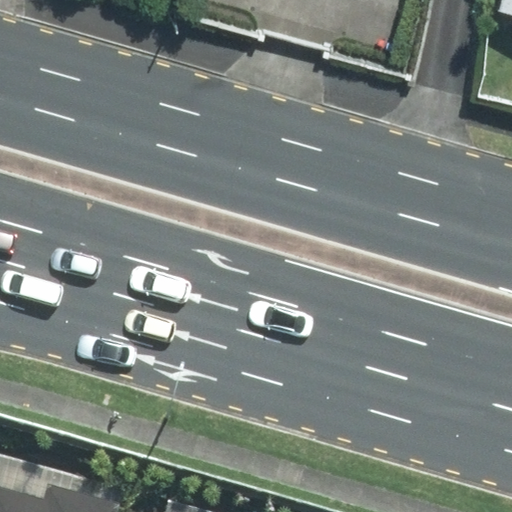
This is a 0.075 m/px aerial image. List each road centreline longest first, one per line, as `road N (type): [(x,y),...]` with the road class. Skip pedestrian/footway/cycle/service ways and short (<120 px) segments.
road 1 (primary): [(0,92),(511,236)]
road 2 (primary): [(511,410),(0,269)]
